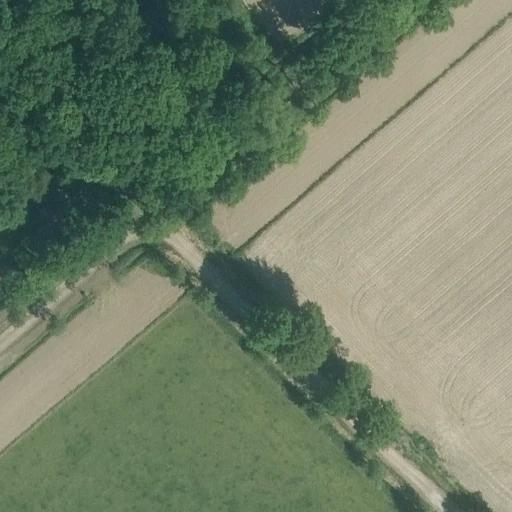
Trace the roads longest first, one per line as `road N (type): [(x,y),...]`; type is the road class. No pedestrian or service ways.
road 1 (track): [(150,214),(446,511)]
road 2 (track): [(150,214),(401,0)]
